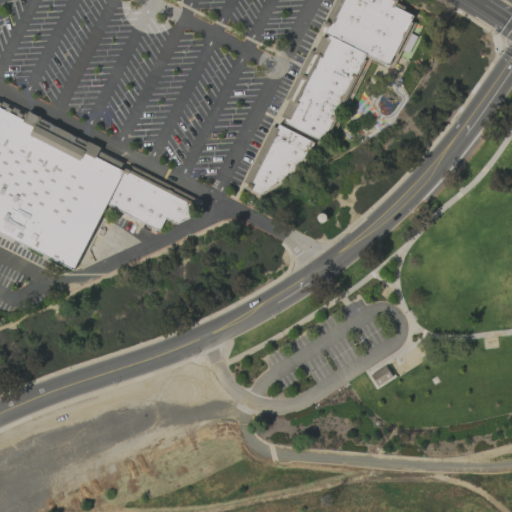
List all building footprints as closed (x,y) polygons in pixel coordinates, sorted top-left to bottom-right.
[(391,66),(416,16),(395,6),(397,2),(392,0),(346,0),(328,34),(331,35),(369,55),(391,66)] [(369,55),(327,144),(286,123),(331,35),(369,55)] [(109,205),(75,271),(0,232),(0,107),(126,172),(109,205)] [(317,144),(303,170),(261,196),(250,190),(281,125),(317,144)] [(178,225),(192,219),(197,208),(126,172),(109,205),(162,232),(168,219),(178,225)] [(370,376),(377,387),(392,377),(386,367),(377,372),(370,376)]
